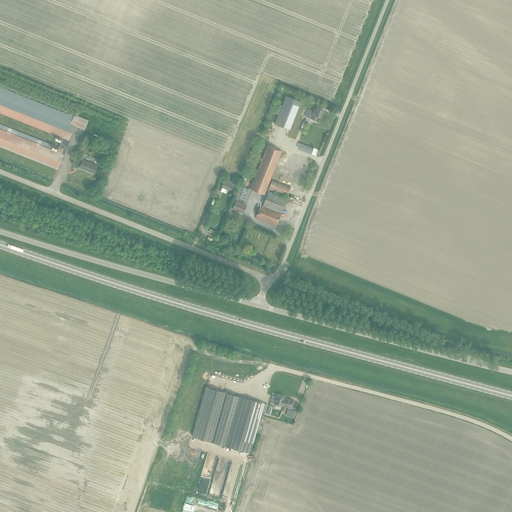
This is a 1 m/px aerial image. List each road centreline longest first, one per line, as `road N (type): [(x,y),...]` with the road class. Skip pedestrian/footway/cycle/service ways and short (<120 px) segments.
road 1 (primary): [(511,395),(247,324),(0,244)]
road 2 (unclassified): [(266,283),(282,265),(387,0)]
road 3 (unclassified): [(266,283),(0,172)]
road 4 (unclassified): [(258,305),(0,231)]
road 5 (unclassified): [(511,372),(258,305)]
